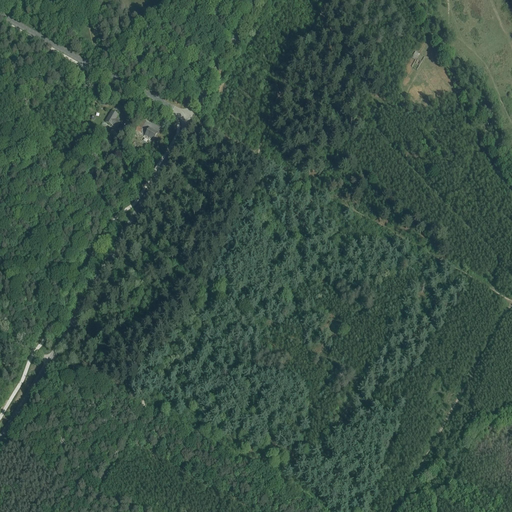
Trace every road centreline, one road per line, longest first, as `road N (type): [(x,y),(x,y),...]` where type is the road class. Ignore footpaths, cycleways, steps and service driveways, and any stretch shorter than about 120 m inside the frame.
road 1 (tertiary): [(0,439),(185,126),(183,114)]
road 2 (unknown): [(251,158),(199,263),(143,350),(141,409)]
road 3 (tertiary): [(183,114),(0,15)]
road 4 (track): [(141,409),(322,511)]
road 5 (unknown): [(328,0),(251,158)]
road 6 (track): [(0,335),(141,409)]
road 7 (unknown): [(141,409),(91,488),(143,511)]
road 8 (tertiary): [(259,0),(183,114)]
